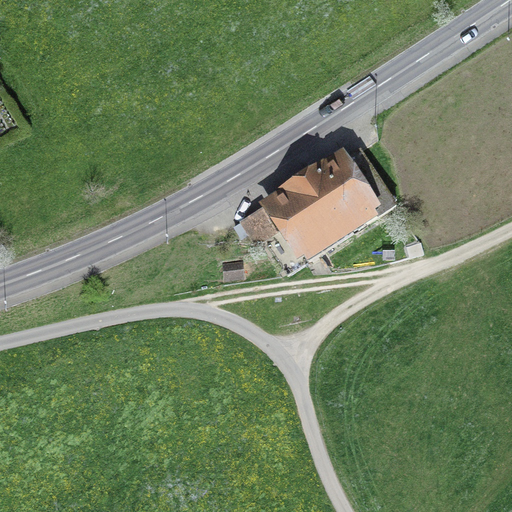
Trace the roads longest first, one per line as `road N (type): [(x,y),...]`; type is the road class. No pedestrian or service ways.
road 1 (tertiary): [(510,0),(242,172),(94,248),(0,284)]
road 2 (unclassified): [(344,511),(291,372),(263,340),(226,319),(158,310),(0,342)]
road 3 (track): [(280,356),(362,299),(511,231)]
road 4 (track): [(188,310),(228,296),(418,270)]
